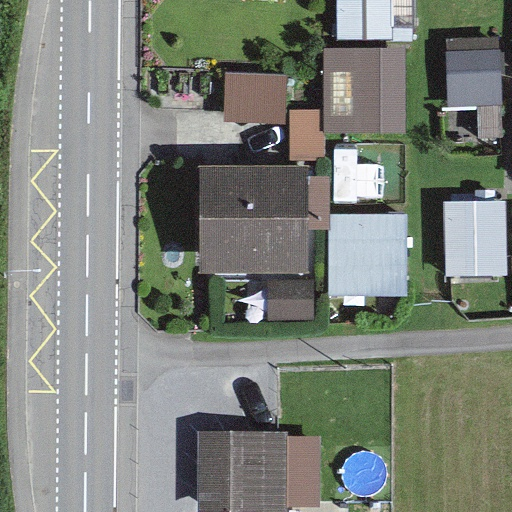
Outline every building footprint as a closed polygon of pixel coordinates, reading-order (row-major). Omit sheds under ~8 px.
[(340,0),(341,37),(418,35),(416,0),(340,0)] [(505,105),(505,37),(450,37),(450,105),(505,105)] [(330,42),(330,129),(410,130),(410,42),(330,42)] [(227,68),(228,119),(291,118),(291,67),(227,68)] [(338,149),(339,205),(387,204),(386,148),(338,149)] [(301,178),(207,180),(208,273),(302,272),(301,178)] [(447,195),(450,275),(511,273),(508,193),(447,195)] [(331,211),(334,295),(411,293),(408,208),(331,211)] [(311,437),(205,443),(208,511),(289,511),(315,511),(311,437)]
